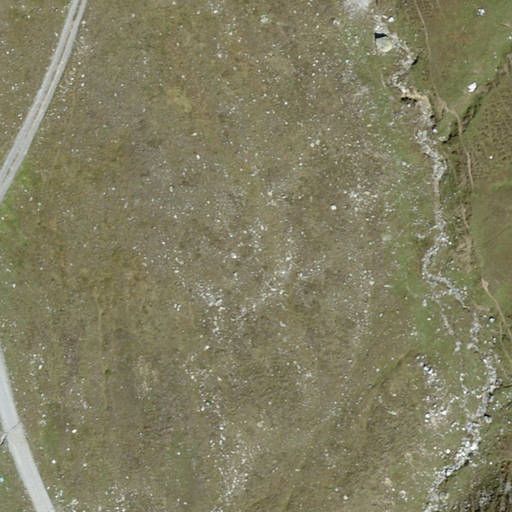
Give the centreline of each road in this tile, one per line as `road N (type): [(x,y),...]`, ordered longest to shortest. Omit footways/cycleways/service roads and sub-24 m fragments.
road 1 (track): [(74,0),(46,107),(0,189)]
road 2 (track): [(44,511),(0,389)]
